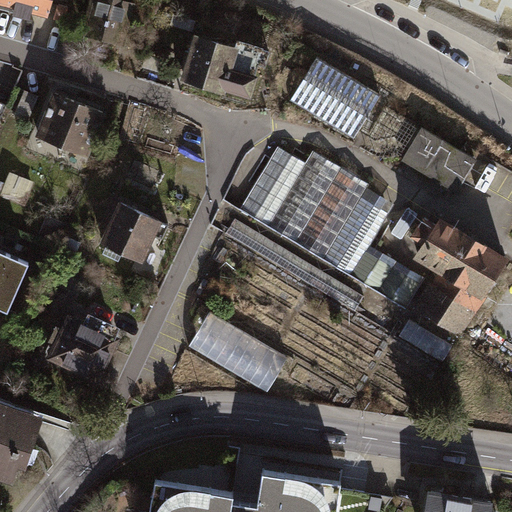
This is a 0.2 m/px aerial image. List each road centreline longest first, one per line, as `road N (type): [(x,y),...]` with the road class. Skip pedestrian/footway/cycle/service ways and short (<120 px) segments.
road 1 (residential): [(0,49),(246,122),(116,410),(115,447)]
road 2 (secondary): [(115,447),(211,418),(511,460)]
road 3 (residential): [(511,108),(445,62),(311,0)]
